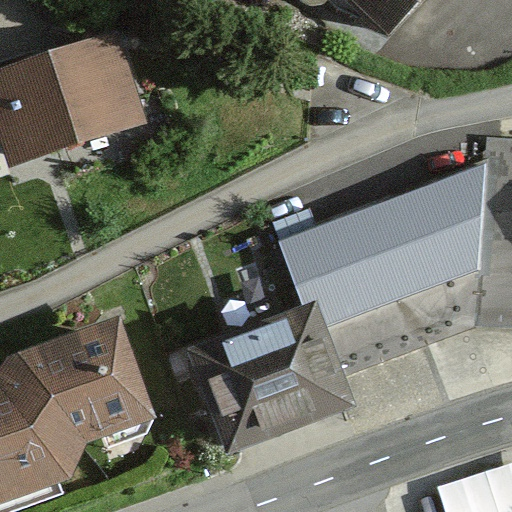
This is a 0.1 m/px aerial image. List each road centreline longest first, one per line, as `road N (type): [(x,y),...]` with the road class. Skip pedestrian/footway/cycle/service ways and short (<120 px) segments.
road 1 (residential): [(0,318),(366,147),(511,111)]
road 2 (tertiary): [(254,511),(511,422)]
